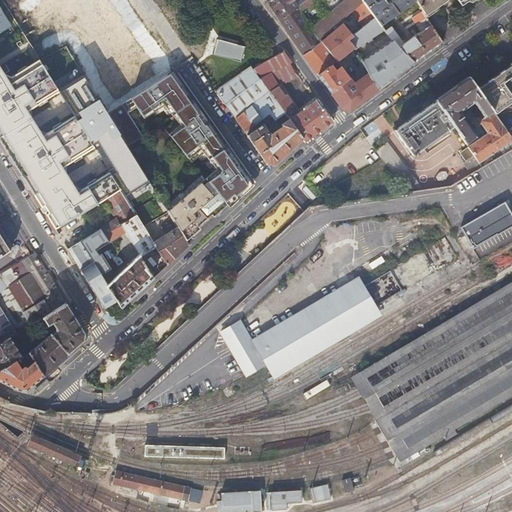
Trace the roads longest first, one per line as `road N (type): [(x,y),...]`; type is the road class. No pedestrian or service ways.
road 1 (residential): [(108,342),(345,126)]
road 2 (residential): [(345,126),(511,5)]
road 3 (residential): [(108,342),(0,171)]
road 4 (residential): [(345,126),(254,0)]
